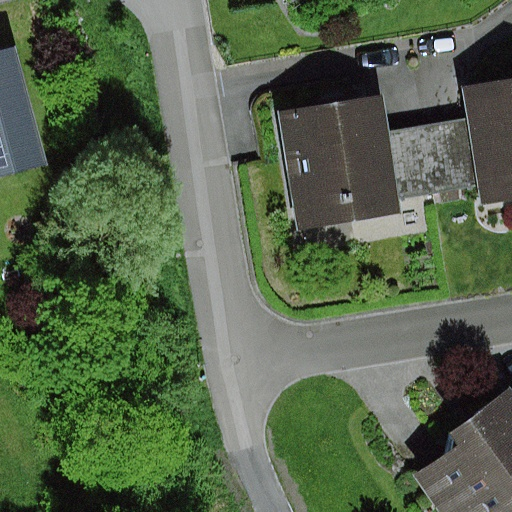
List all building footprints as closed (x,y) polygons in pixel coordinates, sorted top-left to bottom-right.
[(0,178),(47,167),(18,49),(0,53),(0,178)] [(511,81),(462,89),(467,120),(477,187),(480,206),(511,200),(511,81)] [(382,97),(280,114),(299,232),(401,215),(398,199),(388,132),(382,97)] [(467,120),(388,132),(398,199),(477,187),(467,120)] [(445,456),(415,477),(439,511),(511,511),(511,397),(510,395),(454,435),(445,456)]
